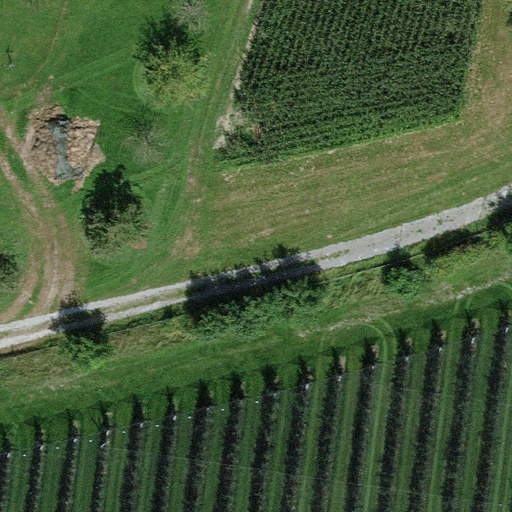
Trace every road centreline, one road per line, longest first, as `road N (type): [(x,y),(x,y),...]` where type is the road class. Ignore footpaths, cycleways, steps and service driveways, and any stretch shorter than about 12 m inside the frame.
road 1 (track): [(511,207),(325,264),(0,339)]
road 2 (track): [(106,0),(47,329)]
